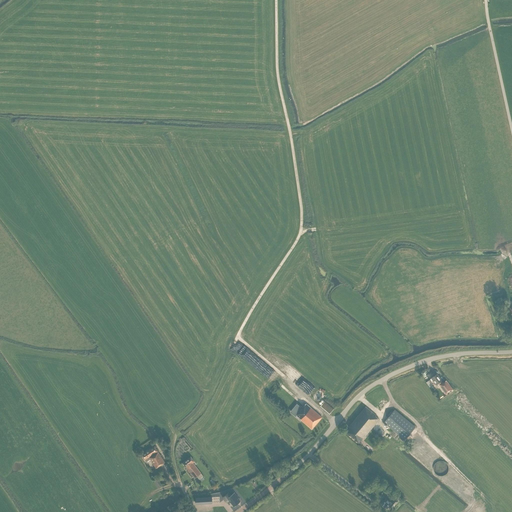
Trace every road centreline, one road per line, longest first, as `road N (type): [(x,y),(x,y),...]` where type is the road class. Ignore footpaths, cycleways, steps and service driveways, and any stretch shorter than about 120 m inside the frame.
road 1 (track): [(336,421),(237,337),(301,227),(278,73),(278,0)]
road 2 (tertiary): [(238,511),(382,379),(435,357),(511,351)]
road 3 (track): [(511,130),(485,0)]
